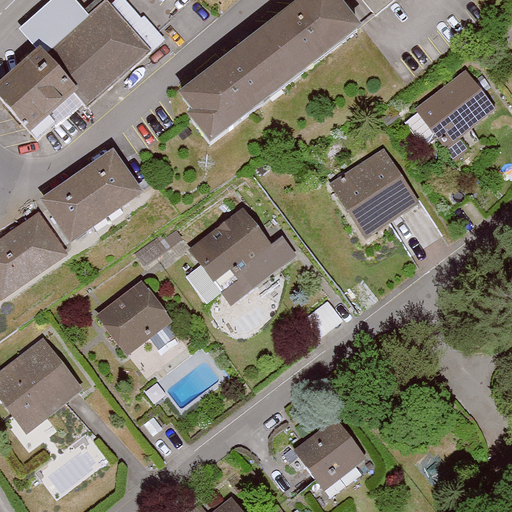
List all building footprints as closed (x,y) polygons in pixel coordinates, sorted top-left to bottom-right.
[(361,38),(332,0),(324,0),(183,104),(215,146),(361,38)] [(397,0),(363,0),(379,17),(397,0)] [(154,54),(107,4),(43,63),(76,98),(90,112),(154,54)] [(40,59),(0,95),(0,103),(32,138),(76,98),(43,63),(40,59)] [(464,76),(417,113),(450,154),(497,117),(464,76)] [(383,155),(331,189),(368,246),(420,212),(383,155)] [(113,159),(42,209),(70,249),(141,199),(113,159)] [(273,254),(246,217),(208,244),(235,282),(273,254)] [(40,223),(0,250),(0,298),(4,304),(66,260),(40,223)] [(143,288),(100,321),(129,358),(172,325),(143,288)] [(44,346),(0,379),(0,400),(27,437),(81,396),(44,346)] [(335,427),(296,458),(326,495),(365,465),(335,427)]
